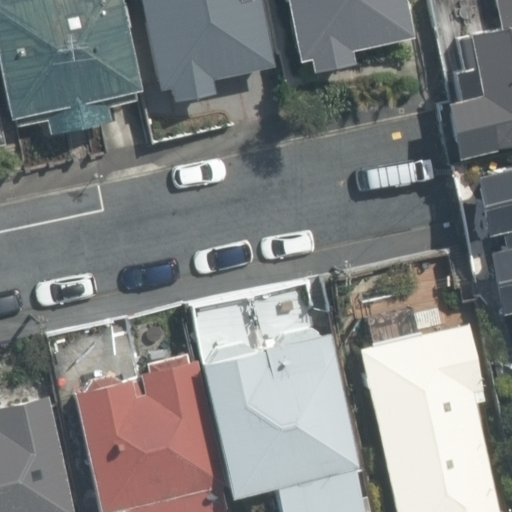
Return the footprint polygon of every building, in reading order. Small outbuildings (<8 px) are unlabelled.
[(42,116),(45,131),(105,118),(102,104),(133,98),(131,88),(136,87),(135,86),(117,0),(0,0),(0,93),(4,115),(9,114),(11,122),(42,116)] [(165,85),(168,99),(211,90),(208,76),(269,62),(255,0),(135,0),(154,87),(165,85)] [(305,55),(308,68),(348,60),(345,47),(407,34),(400,0),(282,0),(294,57),(305,55)] [(439,98),(451,154),(511,141),(511,0),(479,0),(481,6),(491,4),(495,23),(462,29),(463,33),(450,36),(455,64),(448,66),(454,95),(439,98)] [(511,159),(459,169),(471,234),(496,229),(499,243),(479,247),(491,314),(472,317),(478,352),(511,346),(511,159)] [(506,511),(502,511),(491,511),(472,401),(482,400),(468,325),(415,335),(409,300),(362,308),(367,336),(354,339),(385,511),(506,511)] [(270,482),(276,511),(358,511),(349,464),(353,463),(325,330),(315,332),(307,326),(279,332),(275,340),(248,346),(238,340),(213,345),(204,357),(195,360),(222,492),(270,482)] [(224,511),(191,358),(186,359),(184,351),(143,360),(145,369),(134,372),(138,389),(129,391),(125,376),(115,378),(102,372),(84,376),(77,387),(65,390),(91,509),(97,507),(98,511),(224,511)] [(0,511),(69,511),(44,392),(21,397),(19,390),(0,394),(0,511)]
